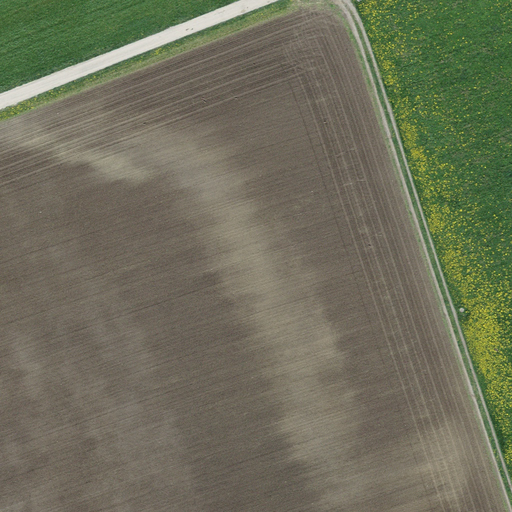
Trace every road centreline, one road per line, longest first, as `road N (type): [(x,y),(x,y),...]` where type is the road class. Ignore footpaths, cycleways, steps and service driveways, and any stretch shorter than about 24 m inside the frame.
road 1 (track): [(346,0),(511,501)]
road 2 (track): [(0,101),(262,0)]
